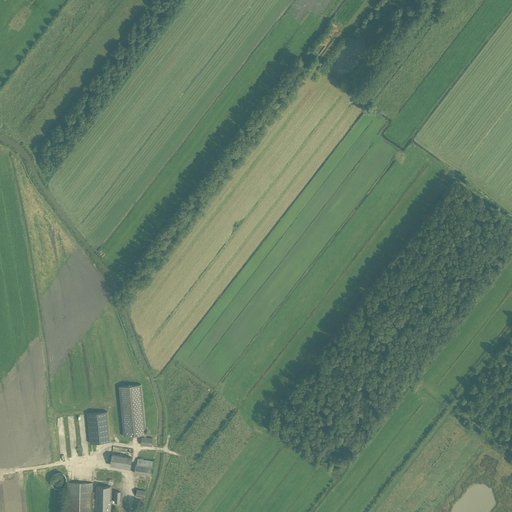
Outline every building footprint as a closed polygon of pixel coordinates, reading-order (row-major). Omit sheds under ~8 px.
[(141,384),(119,386),(124,436),(146,434),(141,384)] [(90,443),(110,441),(107,411),(87,413),(90,443)] [(141,437),(141,445),(153,446),(153,437),(141,437)] [(104,453),(103,464),(129,465),(129,454),(104,453)] [(151,475),(153,461),(138,458),(137,463),(136,463),(134,473),(151,475)] [(93,491),(93,483),(70,482),(69,511),(91,511),(92,507),(95,507),(96,491),(93,491)] [(95,509),(95,511),(110,511),(111,509),(108,509),(109,501),(98,501),(98,509),(95,509)]
